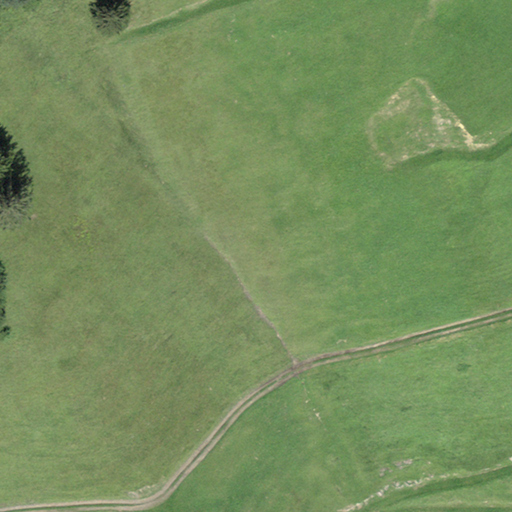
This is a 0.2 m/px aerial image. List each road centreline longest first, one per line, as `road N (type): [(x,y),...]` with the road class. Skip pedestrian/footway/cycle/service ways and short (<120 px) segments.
road 1 (track): [(3,511),(152,500),(276,378),(511,309)]
road 2 (track): [(244,0),(121,39)]
road 3 (track): [(511,135),(397,174)]
